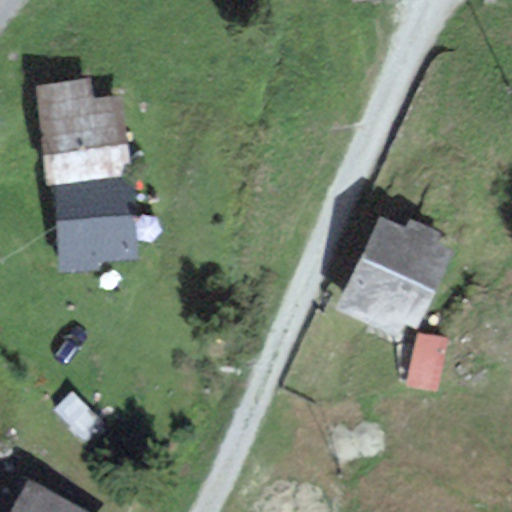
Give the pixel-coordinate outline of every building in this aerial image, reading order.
[(96,82),(45,89),(56,183),(133,173),(124,103),(99,107),(96,82)] [(145,184),(59,188),(63,265),(149,260),(145,184)] [(450,240),(383,213),(346,303),(414,331),(450,240)] [(452,340),(414,331),(401,385),(439,394),(452,340)] [(65,511),(37,496),(28,511),(65,511)]
